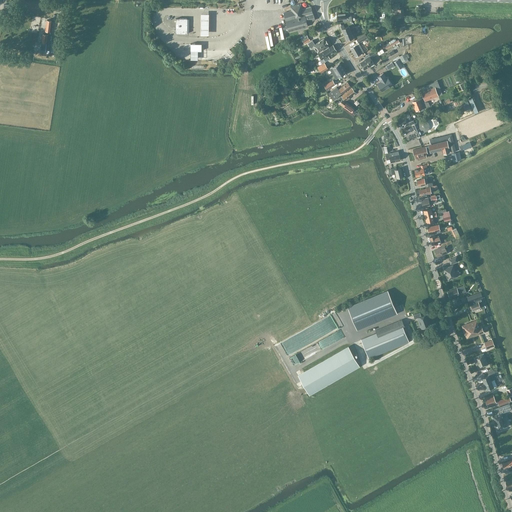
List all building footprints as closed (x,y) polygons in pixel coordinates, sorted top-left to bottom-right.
[(391,9),(393,9),(393,11),(394,11),(394,12),(398,12),(398,16),(404,16),(404,9),(399,9),(399,3),(391,4),(391,9)] [(315,20),(311,7),(302,9),(301,4),(290,6),(292,11),(284,13),(286,21),(287,26),(284,27),(285,33),(308,26),(307,22),(315,20)] [(337,13),(338,20),(343,20),(343,22),(352,21),(351,16),(346,16),(346,12),(337,13)] [(187,19),(176,18),(176,33),(187,34),(187,19)] [(52,21),(47,20),(45,34),(43,34),(42,43),(40,42),(39,49),(46,50),(48,32),(50,32),(51,31),(52,31),(53,22),(52,22),(52,21)] [(354,31),(358,29),(357,26),(353,28),(350,30),(349,26),(342,29),(344,35),(351,32),(354,31)] [(346,41),(354,37),(351,32),(344,35),(346,41)] [(367,38),(370,37),(368,33),(365,34),(356,39),(358,43),(363,41),(364,44),(369,41),(367,38)] [(305,44),(310,40),(307,36),(302,39),(305,44)] [(328,43),(327,41),(326,40),(325,40),(324,38),(315,44),(312,40),(308,43),(311,47),(313,46),(318,53),(329,46),(328,44),(328,43)] [(384,51),(390,48),(389,47),(399,43),(397,39),(382,46),(384,51)] [(191,49),(191,51),(190,60),(198,60),(198,51),(201,51),(202,44),(191,44),(191,49)] [(361,53),(364,52),(359,44),(356,46),(356,45),(351,49),(355,57),(361,54),(361,53)] [(329,56),(337,51),(333,45),(318,54),(322,60),(325,58),(326,60),(330,57),(329,56)] [(364,56),(366,59),(360,63),(364,70),(374,63),(370,57),(371,58),(377,54),(374,51),(364,56)] [(222,61),(229,54),(227,52),(224,54),(222,52),(218,56),(222,61)] [(405,54),(399,56),(402,62),(408,59),(405,54)] [(399,69),(403,67),(398,59),(394,62),(399,69)] [(388,69),(390,68),(392,70),(396,68),(394,66),(394,65),(392,62),(386,66),(388,69)] [(338,78),(346,73),(339,63),(332,68),(335,73),(333,74),(336,79),(338,78)] [(328,68),(325,64),(318,69),(321,72),(328,68)] [(386,78),(383,73),(377,77),(380,81),(377,84),(379,86),(378,87),(380,89),(381,89),(382,91),(392,85),(387,77),(386,78)] [(332,80),(324,86),(326,90),(335,85),(332,80)] [(443,95),(437,80),(420,89),(425,101),(443,95)] [(338,90),(335,93),(333,91),(330,93),(330,94),(331,94),(335,99),(338,97),(337,96),(340,93),(341,94),(351,87),(348,82),(338,90)] [(342,100),(339,104),(354,115),(357,110),(346,101),(350,98),(349,97),(355,92),(352,88),(341,97),(340,98),(342,100)] [(424,110),(428,108),(430,107),(428,102),(423,102),(422,102),(421,99),(412,102),(414,107),(416,111),(420,109),(421,111),(424,110)] [(406,118),(395,122),(398,127),(412,121),(409,113),(405,115),(406,118)] [(417,122),(417,123),(412,125),(418,137),(422,135),(423,135),(423,134),(424,134),(424,133),(424,132),(426,131),(427,131),(428,130),(429,129),(429,128),(429,127),(429,126),(429,125),(429,124),(428,123),(427,122),(426,121),(425,121),(424,121),(423,121),(422,121),(417,123),(417,122)] [(431,143),(449,139),(452,153),(456,152),(452,135),(436,138),(430,140),(431,143)] [(449,148),(447,141),(429,145),(430,151),(442,148),(444,154),(449,153),(448,149),(449,148)] [(470,141),(459,146),(460,150),(466,147),(468,150),(472,148),(471,145),(472,145),(470,141)] [(426,154),(428,154),(426,147),(413,150),(415,157),(416,156),(417,160),(427,157),(426,154)] [(390,153),(385,154),(386,160),(390,159),(391,162),(400,160),(398,151),(390,153)] [(452,154),(453,159),(453,161),(461,159),(459,152),(452,154)] [(421,168),(414,170),(416,177),(429,174),(427,169),(427,166),(429,165),(429,164),(421,165),(421,168)] [(396,168),(388,169),(389,171),(391,175),(392,175),(395,174),(396,179),(397,178),(397,180),(399,181),(401,180),(402,179),(402,177),(403,177),(401,168),(397,170),(396,168)] [(421,179),(417,180),(418,186),(425,184),(426,187),(429,187),(433,186),(432,182),(428,183),(427,177),(424,178),(421,179)] [(426,189),(419,190),(420,195),(430,193),(429,187),(426,187),(426,188),(426,189)] [(440,195),(421,199),(423,206),(430,205),(432,204),(432,201),(442,198),(440,195)] [(431,209),(423,210),(425,217),(436,214),(436,212),(433,212),(433,213),(432,213),(431,209)] [(446,212),(442,213),(444,221),(450,220),(449,217),(448,217),(446,212)] [(436,214),(425,217),(426,223),(434,221),(433,217),(437,217),(436,214)] [(439,225),(427,227),(429,233),(436,231),(436,229),(439,228),(439,225)] [(456,228),(454,229),(452,230),(451,230),(455,239),(460,237),(456,228)] [(436,235),(429,237),(432,245),(438,243),(438,244),(440,244),(442,243),(441,241),(440,236),(437,237),(436,235)] [(437,257),(448,253),(447,250),(450,249),(448,245),(452,243),(451,240),(447,242),(446,241),(441,244),(442,247),(434,250),(437,257)] [(448,280),(457,276),(453,265),(444,269),(444,268),(443,269),(444,269),(448,280)] [(464,286),(448,291),(450,298),(459,294),(464,293),(466,292),(464,286)] [(357,329),(397,313),(387,291),(348,307),(357,329)] [(481,293),(467,297),(469,302),(482,298),(481,293)] [(478,302),(471,304),(473,310),(480,307),(478,302)] [(339,311),(332,313),(341,336),(347,334),(339,311)] [(427,314),(421,317),(420,313),(413,315),(415,319),(417,318),(421,329),(431,325),(427,314)] [(333,343),(321,318),(314,322),(326,347),(333,343)] [(377,333),(361,340),(369,358),(409,342),(403,328),(405,327),(402,320),(395,322),(375,331),(377,333)] [(477,320),(462,326),(464,332),(480,327),(479,326),(477,320)] [(480,327),(464,332),(467,339),(484,332),(482,325),(479,326),(480,327)] [(492,340),(485,342),(487,348),(494,345),(492,340)] [(359,365),(349,347),(298,376),(303,385),(301,386),(302,388),(305,387),(309,394),(359,365)] [(474,357),(473,357),(474,358),(475,362),(476,364),(478,368),(479,368),(478,368),(488,364),(484,353),(474,357)] [(488,376),(482,378),(484,384),(499,378),(497,375),(495,376),(490,378),(489,375),(494,373),(493,370),(487,372),(488,376)] [(499,378),(484,384),(486,390),(491,388),(491,390),(498,387),(496,383),(503,380),(502,377),(499,378)] [(487,406),(496,403),(493,395),(484,398),(487,406)] [(499,406),(501,405),(511,401),(510,397),(504,399),(504,400),(498,403),(499,406)] [(511,410),(509,404),(495,409),(497,414),(492,416),(494,421),(495,425),(497,430),(506,426),(502,413),(511,410)] [(511,459),(502,463),(504,469),(511,466),(511,459)]
